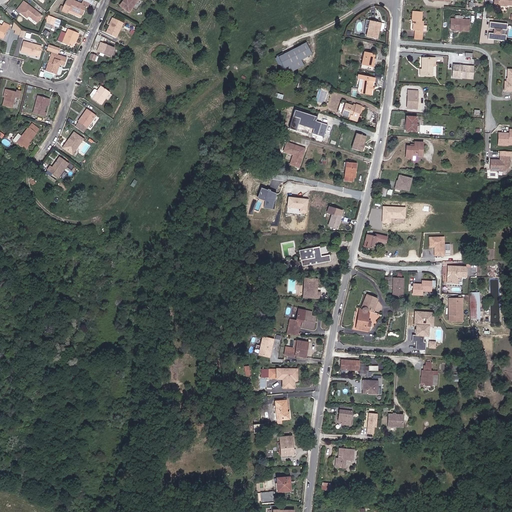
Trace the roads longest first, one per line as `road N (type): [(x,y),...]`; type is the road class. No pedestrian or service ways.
road 1 (residential): [(392,40),(382,132),(336,322),(307,511)]
road 2 (residential): [(392,40),(472,47),(490,57),(490,128)]
road 3 (track): [(45,151),(29,166),(28,185),(45,209),(66,221),(95,220),(118,197)]
